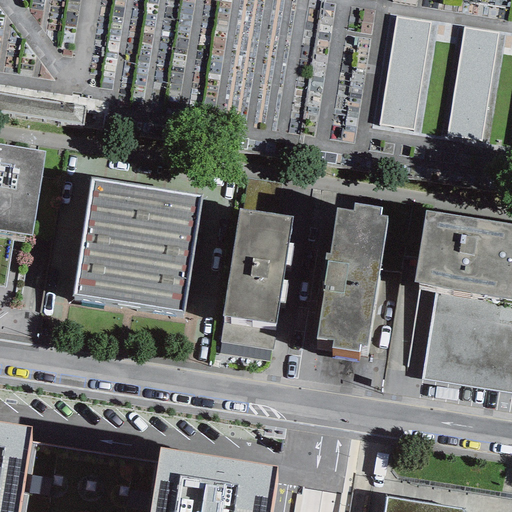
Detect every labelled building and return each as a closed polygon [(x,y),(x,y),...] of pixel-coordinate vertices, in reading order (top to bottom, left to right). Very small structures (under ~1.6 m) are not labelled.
[(435,30),(403,25),(385,129),(417,134),(435,30)] [(502,40),(470,35),(452,139),(484,144),(502,40)] [(85,111),(0,96),(0,117),(82,130),(85,111)] [(45,146),(0,138),(0,226),(32,231),(45,146)] [(201,193),(91,176),(72,294),(182,311),(201,193)] [(353,207),(337,204),(318,334),(332,336),(331,344),(359,348),(360,338),(367,339),(386,213),(379,212),(380,204),(354,200),(353,207)] [(224,311),(219,342),(272,349),(276,320),(292,214),(239,206),(224,311)] [(511,219),(426,207),(415,279),(437,283),(423,379),(511,392),(511,219)] [(0,290),(3,291),(11,241),(0,239),(0,290)] [(55,438),(0,428),(0,511),(296,511),(302,478),(230,466),(235,436),(61,407),(55,438)] [(461,511),(460,510),(384,498),(382,511),(461,511)]
